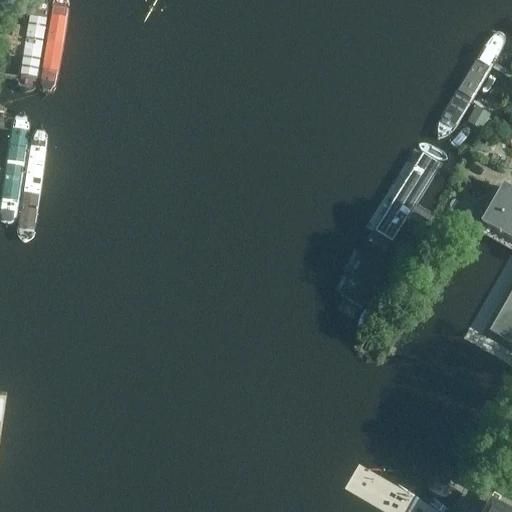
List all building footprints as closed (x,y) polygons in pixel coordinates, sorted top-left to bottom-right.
[(33,0),(32,2),(21,75),(21,79),(21,83),(21,86),(22,90),(23,92),(24,95),(26,98),(28,100),(32,96),(34,94),(36,92),(37,89),(39,85),(40,82),(41,78),(52,5),(52,1),(51,0),(33,0)] [(57,93),(57,91),(70,11),(69,9),(69,7),(68,4),(66,3),(65,1),(63,0),(60,0),(58,1),(57,3),(55,4),(54,5),(53,7),(53,9),(39,90),(39,92),(40,93),(40,95),(41,96),(43,97),(44,98),(45,98),(47,99),(48,99),(50,99),(52,98),(53,98),(54,97),(55,96),(56,94),(57,93)] [(440,126),(440,130),(439,133),(440,136),(440,140),(440,143),(443,141),(446,140),(449,138),(452,136),(455,134),(457,131),(460,128),(462,124),(504,50),(505,46),(506,42),(505,40),(503,36),(501,34),(498,33),(493,33),(492,34),(489,37),(486,40),(445,114),(443,118),(441,122),(440,126)] [(2,189),(0,203),(0,233),(1,234),(3,234),(4,235),(6,235),(8,235),(9,234),(11,233),(12,232),(13,231),(14,230),(28,125),(28,124),(27,123),(27,121),(26,120),(25,119),(24,118),(23,118),(21,118),(20,118),(18,118),(17,118),(16,119),(15,120),(14,121),(13,122),(12,124),(11,133),(5,169),(2,189)] [(31,133),(17,239),(17,241),(18,242),(19,243),(20,244),(22,245),(23,245),(25,246),(26,246),(28,245),(29,245),(31,244),(32,243),(33,242),(34,241),(48,135),(47,133),(46,132),(45,131),(44,130),(42,130),(41,129),(39,129),(38,129),(36,130),(35,130),(33,131),(32,132),(31,133)] [(445,164),(427,152),(373,236),(391,248),(445,164)] [(511,193),(502,188),(476,233),(511,253),(511,294),(490,332),(511,345),(511,193)] [(347,299),(365,308),(390,262),(373,253),(347,299)] [(508,511),(497,505),(500,499),(493,495),(483,511),(508,511)]
